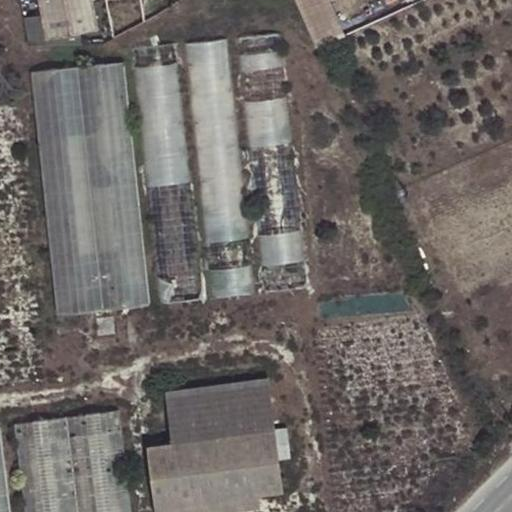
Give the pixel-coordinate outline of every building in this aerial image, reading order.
[(41,0),(23,0),(26,15),(44,12),(41,0)] [(91,0),(41,0),(44,12),(92,4),(91,0)] [(298,0),(314,45),(347,34),(335,0),(298,0)] [(26,15),(29,34),(48,32),(44,12),(26,15)] [(190,39),(204,238),(246,235),(233,37),(190,39)] [(155,211),(196,206),(177,59),(136,64),(155,211)] [(151,304),(123,62),(33,72),(59,314),(151,304)] [(249,142),(292,139),(289,94),(247,96),(249,142)] [(262,231),(265,288),(308,286),(304,229),(262,231)] [(254,265),(214,265),(214,293),(254,292),(254,265)] [(160,271),(162,299),(203,296),(202,268),(160,271)] [(277,430),(270,377),(167,390),(174,445),(274,430),(277,430)] [(22,417),(29,511),(135,511),(126,408),(22,417)] [(15,511),(7,424),(0,424),(0,511),(15,511)] [(281,488),(274,430),(174,445),(153,447),(160,505),(260,491),(281,488)] [(219,511),(261,506),(260,491),(160,505),(161,511),(219,511)]
